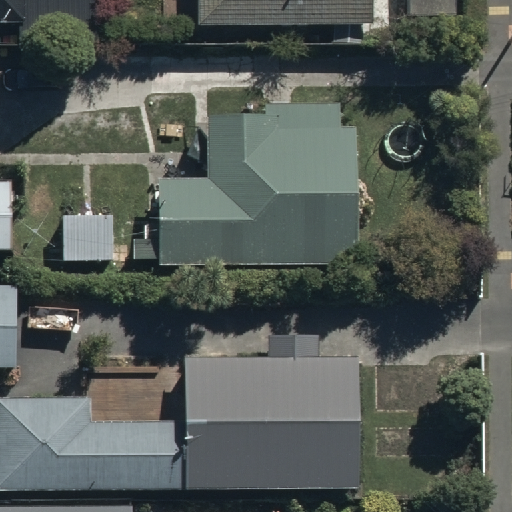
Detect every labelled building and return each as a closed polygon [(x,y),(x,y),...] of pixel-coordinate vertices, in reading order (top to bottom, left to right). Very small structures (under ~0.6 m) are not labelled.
[(0,0),(0,15),(20,15),(20,38),(98,38),(98,0),(0,0)] [(200,0),(200,17),(370,16),(370,0),(200,0)] [(452,0),(408,0),(409,11),(453,10),(452,0)] [(159,251),(159,257),(357,256),(356,121),(339,121),(339,99),(270,99),(270,111),(208,112),(208,173),(159,173),(159,217),(133,217),(133,252),(159,251)] [(12,175),(0,175),(0,243),(12,244),(12,175)] [(113,209),(64,209),(64,255),(113,255),(113,209)] [(16,276),(0,276),(0,361),(16,362),(16,276)] [(187,416),(189,482),(356,481),(355,350),(319,350),(318,329),(270,329),(270,350),(187,351),(187,416)] [(0,483),(189,482),(187,416),(93,417),(93,390),(0,390),(0,483)] [(131,511),(131,499),(0,500),(0,511),(131,511)]
